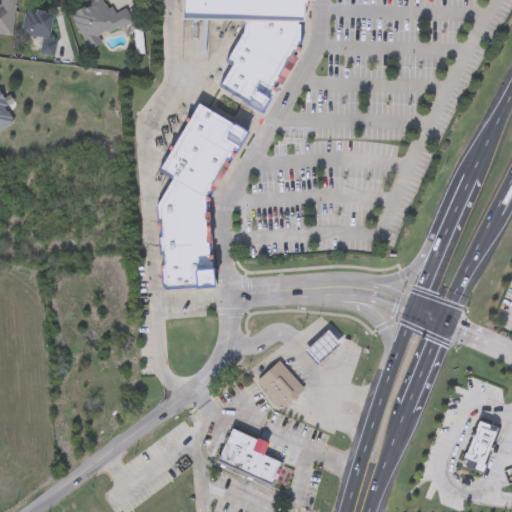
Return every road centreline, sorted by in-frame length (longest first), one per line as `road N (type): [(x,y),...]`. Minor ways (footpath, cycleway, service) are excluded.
road 1 (residential): [(36,511),(212,368),(232,308),(244,296),(344,289)]
road 2 (primary): [(363,489),(386,459),(511,199)]
road 3 (primary): [(417,309),(368,438),(363,489)]
road 4 (primary): [(471,175),(413,269),(366,290)]
road 5 (primary): [(471,175),(417,309)]
